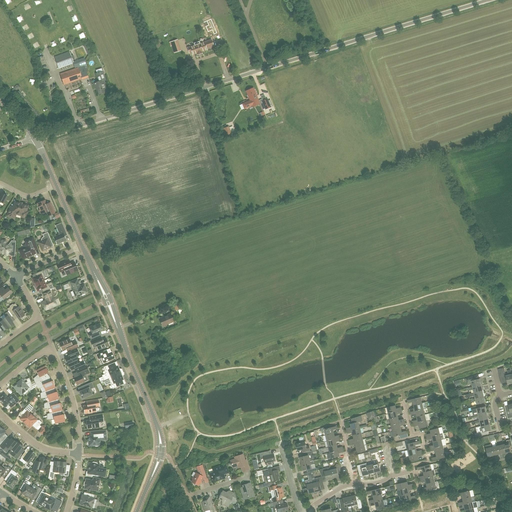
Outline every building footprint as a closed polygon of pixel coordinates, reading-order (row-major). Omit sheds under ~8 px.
[(211,19),(207,21),(206,21),(204,22),(206,26),(208,32),(209,31),(211,36),(214,34),(217,33),(211,19)] [(206,48),(213,46),(211,40),(200,43),(199,41),(193,43),(194,45),(188,48),(189,53),(192,52),(193,55),(197,53),(197,54),(201,53),(201,52),(207,50),(206,48)] [(59,68),(66,66),(74,63),(69,52),(55,57),(59,68)] [(88,69),(86,65),(85,60),(73,63),(75,69),(61,74),(64,84),(88,76),(86,70),(88,69)] [(100,82),(94,83),(95,88),(97,88),(99,94),(107,91),(103,81),(106,80),(104,76),(103,72),(102,72),(101,68),(96,70),(97,73),(96,74),(98,80),(99,80),(100,82)] [(22,82),(11,89),(12,92),(24,84),(22,82)] [(250,101),(243,104),(245,108),(248,107),(249,108),(253,106),(255,105),(257,104),(258,104),(259,103),(260,105),(263,112),(264,111),(263,109),(265,108),(262,101),(263,101),(262,99),(258,101),(253,88),(246,91),(250,101)] [(19,90),(17,92),(22,101),(25,99),(19,90)] [(263,101),(262,101),(265,108),(265,109),(270,107),(271,107),(272,106),(270,100),(268,101),(267,99),(266,99),(263,101)] [(40,201),(40,202),(37,204),(40,210),(39,210),(41,214),(47,212),(48,216),(55,213),(50,203),(46,204),(45,200),(44,201),(43,200),(40,201)] [(15,218),(16,215),(21,216),(22,217),(23,218),(24,218),(25,217),(26,217),(27,216),(28,212),(26,212),(27,210),(28,209),(28,207),(28,206),(27,205),(25,204),(24,205),(15,202),(13,208),(10,207),(7,216),(15,218)] [(59,235),(54,237),(57,244),(66,240),(64,236),(62,231),(65,230),(62,223),(55,225),(59,235)] [(41,241),(42,243),(39,244),(42,251),(49,248),(48,246),(49,244),(52,243),(48,232),(43,234),(44,237),(43,237),(42,238),(41,239),(41,240),(41,241)] [(22,253),(21,254),(23,259),(28,257),(27,256),(35,253),(34,251),(37,249),(32,238),(25,241),(27,247),(21,250),(21,251),(22,253)] [(0,250),(1,251),(3,252),(2,252),(6,255),(7,255),(9,253),(11,253),(11,255),(15,255),(16,241),(11,241),(8,245),(6,243),(6,242),(6,241),(5,240),(4,240),(3,240),(2,241),(0,243),(0,250)] [(67,275),(78,270),(74,262),(70,264),(69,260),(57,265),(60,271),(65,269),(67,275)] [(36,277),(32,278),(33,281),(33,282),(34,285),(44,281),(42,277),(48,274),(46,269),(35,274),(36,277)] [(73,290),(76,297),(81,294),(82,295),(85,294),(85,293),(87,292),(84,285),(80,287),(77,280),(70,282),(73,290)] [(44,281),(34,285),(35,288),(36,288),(38,291),(42,289),(43,292),(54,287),(52,282),(46,285),(44,281)] [(1,288),(0,288),(0,297),(1,296),(4,299),(6,297),(7,298),(9,296),(9,295),(12,293),(8,288),(3,291),(1,288)] [(42,302),(46,310),(49,309),(49,310),(50,310),(53,309),(53,308),(53,307),(57,305),(53,297),(53,298),(50,291),(43,294),(46,301),(42,302)] [(183,310),(182,306),(180,307),(178,302),(173,304),(176,311),(181,309),(182,310),(183,310)] [(10,307),(7,309),(12,315),(15,313),(19,319),(20,319),(21,319),(22,318),(22,317),(24,315),(19,307),(18,307),(15,304),(13,305),(13,304),(10,306),(10,307)] [(4,315),(6,317),(2,320),(8,327),(13,324),(10,319),(12,317),(8,311),(4,315)] [(174,321),(170,314),(159,318),(163,326),(174,321)] [(0,327),(3,331),(8,327),(2,320),(0,321),(0,327)] [(96,324),(90,327),(92,332),(88,333),(91,339),(101,335),(100,332),(103,330),(100,324),(96,325),(96,324)] [(109,345),(106,339),(102,340),(101,337),(91,341),(93,347),(97,346),(98,350),(109,345)] [(71,343),(69,339),(65,341),(64,341),(62,341),(62,342),(59,343),(62,350),(66,349),(67,352),(72,349),(78,347),(76,341),(71,343)] [(65,358),(66,359),(65,360),(66,362),(67,362),(68,364),(78,360),(78,359),(76,356),(79,355),(77,348),(67,352),(69,357),(65,358)] [(107,350),(96,355),(98,359),(99,359),(101,364),(103,363),(106,362),(107,363),(109,362),(109,361),(115,358),(112,352),(111,352),(110,353),(109,354),(108,353),(107,350)] [(80,363),(78,360),(68,364),(69,364),(70,366),(69,367),(70,369),(71,369),(71,370),(74,368),(76,371),(86,367),(83,361),(80,363)] [(103,377),(99,379),(100,381),(103,380),(121,373),(116,362),(106,366),(108,370),(107,371),(108,373),(102,375),(103,377)] [(40,381),(45,379),(43,375),(49,373),(48,372),(49,371),(47,369),(45,366),(42,368),(41,367),(39,369),(36,371),(38,375),(33,379),(35,382),(37,381),(39,384),(41,383),(40,381)] [(74,378),(77,385),(85,382),(88,380),(86,375),(90,373),(88,369),(77,373),(79,376),(74,378)] [(125,383),(121,373),(104,380),(106,384),(111,382),(112,383),(114,384),(115,387),(125,383)] [(473,387),(481,384),(482,384),(482,383),(482,382),(481,381),(480,381),(480,378),(479,374),(474,376),(466,378),(467,385),(472,383),(473,387)] [(26,384),(22,379),(13,387),(21,395),(27,390),(28,391),(34,389),(31,382),(27,384),(26,384)] [(37,381),(35,382),(38,388),(44,387),(45,391),(49,390),(55,387),(54,384),(53,381),(52,381),(47,383),(45,379),(40,381),(41,383),(39,384),(37,381)] [(81,398),(82,398),(82,399),(92,395),(92,394),(91,393),(92,392),(91,389),(92,388),(90,383),(81,386),(83,390),(79,392),(79,391),(79,392),(81,395),(80,396),(81,398)] [(481,384),(473,387),(468,388),(468,390),(473,389),(474,392),(482,390),(483,390),(484,389),(483,388),(482,387),(481,385),(482,384),(481,384)] [(45,391),(40,393),(41,398),(48,398),(49,402),(53,400),(53,401),(59,399),(58,395),(58,392),(57,392),(51,394),(49,390),(45,391)] [(483,390),(482,390),(474,392),(475,398),(484,396),(485,396),(485,395),(485,393),(484,393),(483,393),(483,390)] [(8,398),(4,394),(4,395),(3,394),(0,396),(1,397),(0,398),(0,399),(3,403),(2,404),(5,407),(8,404),(11,407),(19,400),(13,394),(8,398)] [(484,396),(475,398),(471,399),(471,402),(476,401),(477,404),(485,402),(484,396),(485,396),(484,396)] [(414,405),(422,403),(420,397),(407,400),(408,403),(413,402),(414,405)] [(49,402),(44,403),(44,409),(51,408),(52,412),(52,413),(56,412),(62,410),(61,407),(61,404),(60,403),(54,404),(53,401),(53,400),(49,402)] [(92,413),(92,412),(96,411),(95,407),(99,406),(98,400),(86,402),(87,405),(84,406),(85,413),(89,413),(92,413)] [(422,403),(414,405),(414,408),(409,409),(410,412),(423,409),(422,403)] [(24,414),(20,419),(21,419),(21,420),(21,421),(22,422),(23,422),(25,423),(32,415),(29,412),(33,408),(29,404),(22,412),(24,413),(24,414)] [(388,413),(401,410),(401,407),(396,408),(395,405),(387,407),(388,413)] [(478,414),(487,412),(485,406),(472,409),(473,412),(477,411),(478,414)] [(402,413),(401,410),(388,413),(390,419),(398,417),(397,414),(402,413)] [(47,414),(47,416),(47,419),(54,419),(54,421),(55,424),(65,421),(64,418),(64,415),(63,414),(58,415),(56,412),(52,413),(52,412),(47,414)] [(425,414),(417,416),(417,420),(412,421),(413,423),(426,420),(425,414)] [(32,415),(25,423),(27,425),(27,426),(27,427),(28,427),(29,427),(30,427),(32,425),(36,429),(42,423),(39,420),(38,421),(36,420),(37,420),(32,415)] [(92,428),(99,427),(98,422),(103,421),(102,415),(89,417),(90,420),(86,421),(86,422),(86,423),(86,425),(87,426),(88,428),(92,427),(92,428)] [(346,428),(347,431),(360,427),(358,422),(362,421),(361,416),(352,418),(353,423),(350,424),(351,427),(346,428)] [(426,420),(413,423),(414,426),(419,425),(420,428),(428,426),(426,420)] [(404,421),(391,425),(393,431),(401,428),(400,425),(405,424),(404,421)] [(489,424),(481,426),(476,427),(477,430),(482,429),(482,432),(491,430),(489,424)] [(337,426),(325,429),(324,428),(324,427),(321,428),(322,432),(325,432),(326,435),(334,433),(333,430),(338,429),(337,426)] [(434,428),(435,429),(430,430),(431,433),(426,434),(427,437),(440,434),(438,428),(438,427),(434,428)] [(402,432),(401,428),(393,431),(394,437),(407,433),(406,430),(402,432)] [(89,440),(88,440),(88,441),(88,442),(87,442),(87,443),(88,444),(88,445),(89,445),(89,446),(94,446),(95,446),(96,447),(97,447),(98,446),(99,445),(101,445),(100,441),(106,440),(106,431),(91,432),(91,436),(89,436),(89,440)] [(361,433),(353,435),(354,438),(349,440),(350,442),(363,439),(361,433)] [(440,434),(427,437),(427,440),(432,438),(433,441),(444,439),(442,433),(440,434)] [(340,437),(327,441),(329,447),(337,445),(336,441),(341,440),(340,437)] [(8,438),(5,442),(1,447),(6,452),(9,449),(11,450),(17,442),(17,443),(14,441),(15,440),(15,439),(13,438),(12,438),(10,440),(8,438)] [(415,439),(409,440),(405,441),(408,450),(416,448),(415,445),(420,443),(419,441),(416,441),(415,439)] [(444,439),(433,441),(434,444),(429,446),(429,449),(443,445),(441,440),(444,439)] [(507,443),(503,444),(505,452),(511,451),(510,446),(511,445),(511,444),(511,440),(507,441),(507,443)] [(307,452),(310,451),(309,446),(306,446),(305,441),(296,444),(298,450),(301,450),(302,453),(303,453),(307,452)] [(9,453),(17,459),(24,450),(21,448),(23,446),(23,445),(21,444),(20,444),(17,442),(11,450),(9,453)] [(364,445),(356,447),(357,450),(352,451),(353,454),(366,451),(364,445)] [(343,449),(330,452),(331,458),(340,456),(339,453),(344,452),(343,449)] [(25,451),(21,458),(27,462),(25,465),(25,467),(28,469),(33,463),(30,461),(35,455),(33,454),(33,452),(30,452),(29,451),(28,452),(27,452),(25,451)] [(261,458),(264,458),(265,463),(266,463),(267,466),(274,464),(273,461),(275,461),(273,454),(267,455),(266,451),(259,453),(261,458)] [(444,451),(436,453),(437,456),(432,458),(432,460),(446,457),(444,451)] [(422,452),(409,456),(411,462),(419,459),(418,456),(423,455),(422,452)] [(238,468),(240,467),(242,472),(249,469),(246,460),(245,461),(243,454),(234,457),(234,459),(231,461),(233,467),(238,466),(238,468)] [(301,463),(310,461),(313,461),(313,458),(309,459),(308,455),(300,457),(301,463)] [(45,458),(42,457),(41,457),(41,458),(40,458),(39,462),(36,461),(32,471),(38,473),(40,469),(44,471),(47,460),(45,459),(45,458)] [(49,475),(48,478),(54,479),(54,472),(59,472),(60,462),(57,462),(57,461),(54,461),(54,464),(53,465),(51,465),(49,473),(49,475)] [(313,461),(310,461),(301,463),(303,470),(311,468),(311,465),(314,464),(313,461)] [(64,476),(68,476),(70,467),(67,467),(66,465),(66,462),(63,462),(63,463),(60,462),(59,472),(59,475),(64,476)] [(92,475),(98,476),(98,475),(105,476),(106,469),(99,468),(100,465),(97,464),(97,463),(93,462),(93,463),(92,463),(89,463),(88,470),(93,471),(92,475)] [(363,475),(366,475),(367,476),(368,475),(369,475),(369,474),(367,465),(367,463),(357,466),(358,469),(361,468),(363,475)] [(423,472),(432,470),(430,464),(417,467),(418,470),(423,469),(423,472)] [(212,469),(213,473),(210,474),(212,482),(224,478),(223,473),(228,472),(225,465),(212,469)] [(339,465),(336,465),(337,468),(330,470),(333,479),(339,477),(338,473),(341,472),(339,465)] [(0,477),(4,472),(6,474),(11,469),(8,467),(7,468),(5,466),(3,469),(1,467),(0,467),(0,477)] [(192,478),(193,480),(192,482),(194,483),(194,485),(196,484),(199,485),(199,483),(202,483),(201,480),(204,479),(205,483),(209,482),(207,478),(206,478),(203,466),(198,467),(200,474),(199,474),(196,473),(194,477),(192,478)] [(265,476),(267,483),(259,485),(260,488),(275,484),(275,482),(279,481),(277,474),(278,474),(277,470),(274,471),(273,468),(267,469),(262,470),(264,476),(265,476)] [(326,480),(333,479),(330,470),(327,471),(326,468),(320,469),(322,476),(322,477),(325,476),(326,480)] [(9,486),(10,486),(12,488),(15,484),(16,484),(17,483),(17,482),(17,481),(18,480),(15,478),(15,477),(17,474),(13,470),(12,469),(7,476),(10,478),(7,482),(6,484),(7,484),(7,485),(8,486),(9,486)] [(432,470),(423,472),(424,475),(419,476),(420,479),(435,475),(434,470),(432,470)] [(313,492),(313,494),(316,493),(315,492),(312,480),(312,479),(310,472),(307,472),(304,473),(305,476),(308,475),(309,479),(310,484),(307,484),(308,488),(308,491),(309,493),(313,492)] [(435,475),(420,479),(421,482),(426,481),(426,484),(435,482),(433,476),(435,476),(435,475)] [(322,477),(322,476),(318,477),(314,478),(312,479),(312,480),(315,492),(316,493),(318,492),(318,491),(321,490),(321,489),(320,486),(324,485),(323,481),(322,477)] [(86,479),(85,482),(84,482),(84,486),(85,486),(84,489),(88,489),(88,491),(92,491),(92,490),(98,491),(100,478),(93,477),(93,480),(86,479)] [(22,485),(25,487),(21,493),(22,494),(23,495),(24,496),(25,495),(26,496),(31,488),(29,486),(31,483),(26,480),(22,485)] [(435,482),(426,484),(427,487),(422,488),(423,491),(436,488),(435,482)] [(243,487),(240,488),(243,497),(246,496),(247,498),(254,496),(250,483),(243,485),(243,487)] [(33,485),(31,488),(26,496),(27,497),(28,498),(30,499),(31,499),(32,499),(32,498),(33,497),(35,493),(38,495),(41,489),(36,486),(33,485)] [(278,488),(278,485),(268,488),(269,492),(274,491),(276,498),(270,499),(271,502),(281,500),(280,497),(284,496),(283,490),(282,490),(281,487),(278,488)] [(414,489),(413,486),(401,489),(402,495),(410,493),(409,490),(414,489)] [(373,496),(382,494),(380,488),(367,491),(368,494),(373,493),(373,496)] [(41,491),(38,497),(41,499),(39,504),(40,505),(39,506),(42,507),(42,506),(45,507),(49,498),(44,495),(45,493),(43,492),(41,491)] [(221,492),(219,498),(218,499),(221,501),(222,504),(228,507),(231,499),(234,501),(236,498),(234,493),(231,494),(230,495),(223,492),(221,492)] [(92,508),(94,499),(93,499),(95,495),(89,493),(88,497),(83,496),(82,495),(80,504),(92,508)] [(352,495),(352,496),(349,497),(352,506),(358,504),(359,508),(362,508),(360,500),(357,500),(356,495),(355,495),(355,494),(352,495)] [(382,494),(373,496),(374,499),(369,500),(370,503),(383,500),(382,494)] [(207,500),(201,501),(204,511),(210,509),(210,511),(214,511),(210,496),(206,497),(207,500)] [(343,498),(344,504),(341,504),(341,505),(343,511),(342,511),(345,511),(349,511),(348,507),(352,506),(349,497),(346,497),(346,496),(343,497),(343,498)] [(471,496),(462,498),(463,501),(458,503),(459,505),(472,502),(471,496)] [(49,498),(45,507),(47,508),(46,509),(49,511),(50,510),(53,505),(59,508),(62,502),(56,499),(55,501),(49,498)] [(283,500),(273,503),(274,508),(277,507),(278,511),(279,511),(288,510),(287,503),(284,504),(283,500)] [(383,500),(370,503),(371,506),(375,505),(376,508),(385,506),(383,500)] [(472,502),(459,505),(459,508),(464,507),(465,510),(474,508),(477,508),(476,501),(472,502)]
